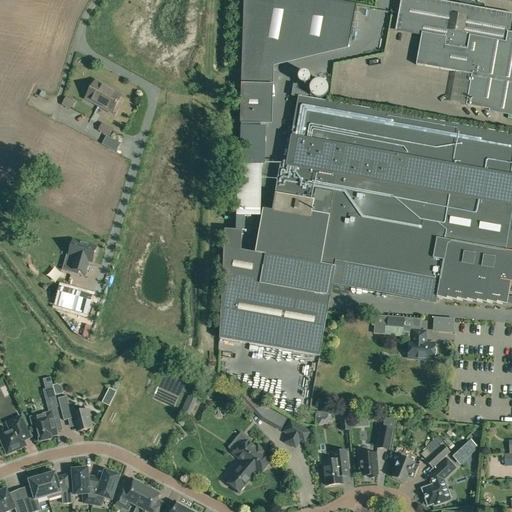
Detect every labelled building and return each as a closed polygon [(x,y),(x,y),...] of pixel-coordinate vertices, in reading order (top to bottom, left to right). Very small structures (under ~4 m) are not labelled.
[(243,0),(241,84),(273,85),(274,67),(348,49),(356,5),(330,0),(243,0)] [(366,0),(365,6),(374,9),(376,0),(366,0)] [(511,33),(511,32),(511,17),(416,0),(403,0),(398,29),(421,33),(416,65),(472,75),(466,106),(511,114),(511,33)] [(101,85),(95,81),(85,99),(98,106),(109,88),(102,84),(101,85)] [(511,135),(307,98),(309,87),(294,84),(292,96),(298,97),(288,156),(285,156),(286,154),(281,153),(272,211),(263,209),(255,253),(241,251),(242,231),(225,230),(220,339),(320,357),(332,284),(436,302),(437,298),(511,306),(511,135)] [(240,124),(261,125),(272,125),(273,85),(241,84),(240,124)] [(117,92),(109,88),(98,106),(112,114),(121,96),(116,93),(117,92)] [(98,132),(103,134),(107,127),(102,124),(98,132)] [(261,125),(240,124),(239,166),(250,167),(262,167),(263,128),(261,128),(261,125)] [(106,135),(102,144),(116,152),(121,143),(106,135)] [(83,169),(95,145),(83,139),(71,162),(83,169)] [(238,166),(236,217),(248,217),(250,167),(239,166),(238,166)] [(82,199),(84,189),(65,184),(62,194),(82,199)] [(71,256),(67,269),(85,274),(88,261),(91,262),(96,247),(73,240),(69,256),(71,256)] [(95,297),(63,288),(58,303),(91,312),(95,297)] [(404,318),(373,316),(372,325),(375,325),(374,334),(385,335),(385,327),(404,329),(404,318)] [(453,320),(439,319),(438,333),(452,334),(453,320)] [(436,350),(435,349),(435,344),(425,343),(426,332),(413,331),(413,343),(410,342),(408,358),(434,360),(434,356),(436,354),(436,350)] [(53,387),(43,390),(47,404),(57,401),(55,396),(53,387)] [(116,393),(109,389),(105,396),(112,400),(116,393)] [(64,421),(68,420),(75,418),(79,432),(93,428),(88,410),(75,413),(73,408),(70,409),(67,396),(58,399),(64,421)] [(56,408),(49,410),(50,416),(42,418),(41,416),(31,418),(34,428),(36,427),(40,442),(51,439),(50,436),(57,435),(54,423),(60,421),(56,408)] [(0,437),(7,454),(9,453),(11,453),(16,451),(17,450),(25,446),(23,440),(30,437),(21,417),(9,422),(11,426),(9,427),(11,431),(0,435),(0,437)] [(349,418),(340,418),(342,432),(351,432),(349,418)] [(291,421),(284,431),(305,443),(311,433),(291,421)] [(393,431),(382,428),(377,448),(389,450),(393,431)] [(36,437),(28,440),(32,451),(40,448),(36,437)] [(245,462),(256,472),(260,475),(264,470),(266,469),(270,465),(270,463),(271,461),(263,455),(266,452),(258,446),(256,448),(248,442),(242,449),(239,446),(233,453),(244,463),(245,462)] [(426,462),(433,469),(451,453),(444,446),(426,462)] [(324,462),(326,486),(342,484),(341,477),(348,476),(345,451),(333,453),(334,461),(324,462)] [(369,476),(370,478),(377,477),(377,475),(378,475),(377,454),(370,454),(370,452),(359,452),(360,462),(358,462),(359,470),(361,470),(361,476),(369,476)] [(395,468),(392,478),(405,483),(408,476),(414,479),(419,467),(412,464),(413,462),(412,461),(413,459),(402,455),(401,457),(400,457),(399,460),(396,459),(393,468),(395,468)] [(457,469),(448,459),(430,475),(433,485),(422,489),(428,507),(434,504),(435,507),(451,501),(444,480),(457,469)] [(245,462),(244,463),(228,482),(232,486),(232,488),(235,491),(238,490),(239,492),(256,472),(245,462)] [(92,504),(96,477),(87,476),(87,469),(86,470),(85,468),(78,468),(78,470),(73,471),(75,495),(83,494),(84,503),(92,504)] [(46,473),(47,475),(42,476),(49,499),(63,495),(64,504),(72,504),(70,475),(57,478),(55,473),(53,473),(53,471),(46,473)] [(96,477),(92,504),(101,506),(103,497),(111,499),(118,476),(113,475),(114,473),(107,471),(107,472),(105,472),(103,478),(96,477)] [(29,478),(30,480),(29,480),(33,496),(24,499),(28,511),(38,511),(36,504),(39,503),(38,500),(47,497),(48,499),(49,499),(42,476),(36,478),(36,476),(29,478)] [(137,507),(147,488),(142,486),(143,484),(136,480),(135,482),(134,481),(131,487),(123,483),(116,505),(126,510),(130,503),(137,507)] [(147,488),(137,507),(146,511),(159,511),(163,504),(157,501),(160,495),(159,495),(160,493),(152,489),(151,491),(147,488)] [(0,505),(3,511),(8,511),(15,509),(16,511),(28,511),(24,499),(15,503),(12,496),(10,497),(6,489),(1,491),(0,490),(0,505)] [(188,511),(189,511),(185,508),(185,506),(179,503),(178,505),(177,504),(174,509),(168,506),(165,511),(188,511)]
